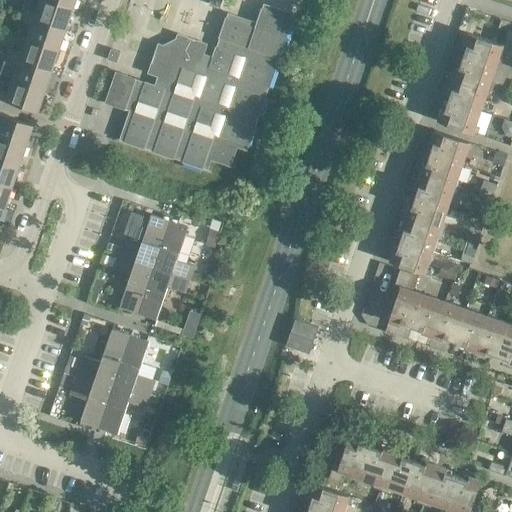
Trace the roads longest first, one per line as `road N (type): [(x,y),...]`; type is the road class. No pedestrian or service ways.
road 1 (residential): [(280,511),(451,0)]
road 2 (residential): [(132,487),(7,443),(0,430),(46,292),(17,284)]
road 3 (residential): [(17,284),(113,0)]
